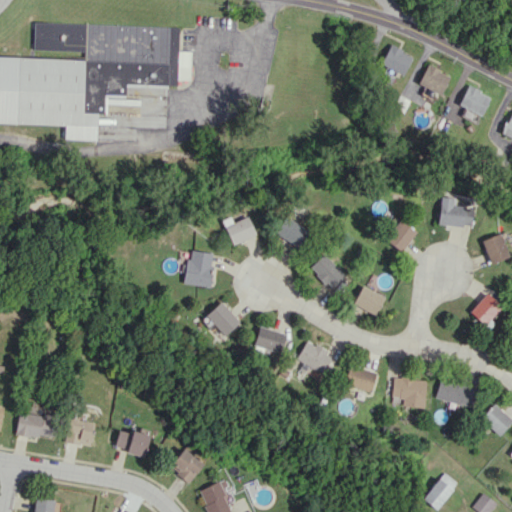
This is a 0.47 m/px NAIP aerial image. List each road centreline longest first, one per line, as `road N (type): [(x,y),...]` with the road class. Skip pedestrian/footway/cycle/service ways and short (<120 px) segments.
road 1 (residential): [(264,282),(343,333),(379,346),(465,355),(511,379)]
road 2 (tertiary): [(316,0),(395,21),(511,78)]
road 3 (residential): [(167,511),(155,497),(0,465)]
